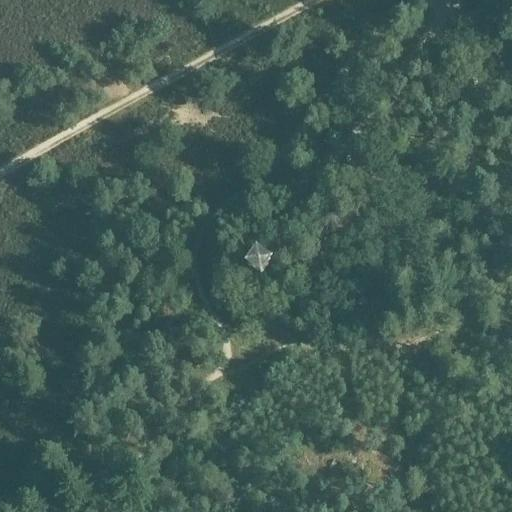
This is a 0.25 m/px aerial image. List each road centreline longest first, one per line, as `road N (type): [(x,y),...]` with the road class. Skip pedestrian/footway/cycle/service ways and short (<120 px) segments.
road 1 (track): [(0,175),(322,0)]
road 2 (track): [(452,19),(263,256)]
road 3 (track): [(433,0),(452,19),(470,118),(511,147)]
